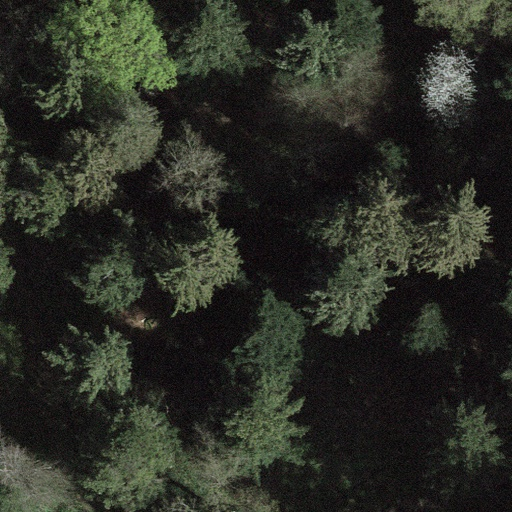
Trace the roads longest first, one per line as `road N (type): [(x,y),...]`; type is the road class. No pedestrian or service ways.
road 1 (track): [(0,244),(47,417),(88,511)]
road 2 (track): [(395,511),(511,468)]
